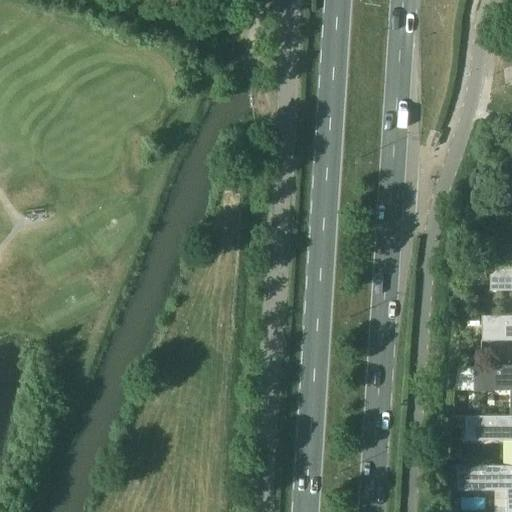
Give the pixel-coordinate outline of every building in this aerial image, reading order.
[(511,264),(490,264),(490,289),(511,288),(511,264)] [(511,338),(511,314),(482,314),(482,339),(511,338)] [(480,316),(468,316),(468,325),(480,325),(480,316)] [(511,388),(511,363),(474,364),(474,389),(511,388)] [(511,439),(511,414),(466,414),(466,415),(466,426),(466,439),(511,439)] [(453,415),(453,426),(466,426),(466,415),(453,415)] [(511,511),(511,463),(458,464),(458,489),(506,489),(506,511),(511,511)] [(447,511),(458,511),(458,498),(447,498),(447,511)]
